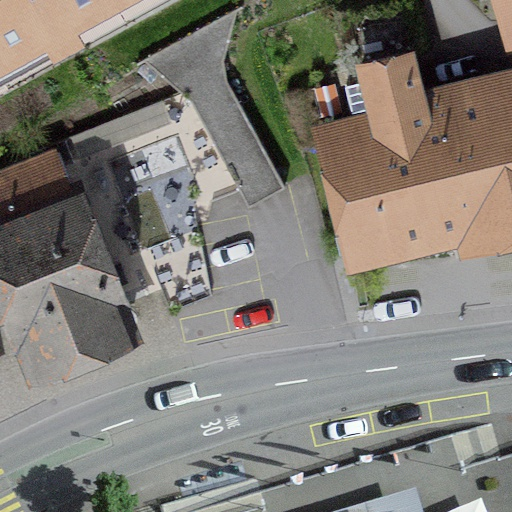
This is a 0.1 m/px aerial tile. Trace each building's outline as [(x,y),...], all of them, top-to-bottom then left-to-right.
[(0,0),(0,57),(104,0),(0,0)] [(511,0),(499,0),(504,17),(511,15),(511,0)] [(247,200),(286,180),(220,55),(206,62),(191,33),(166,46),(247,200)] [(330,136),(357,248),(470,220),(472,232),(511,221),(511,81),(442,100),(439,92),(421,96),(409,51),(361,63),(365,78),(346,83),(353,108),(372,104),(377,124),(330,136)] [(129,329),(59,150),(0,173),(0,274),(35,366),(129,329)]
